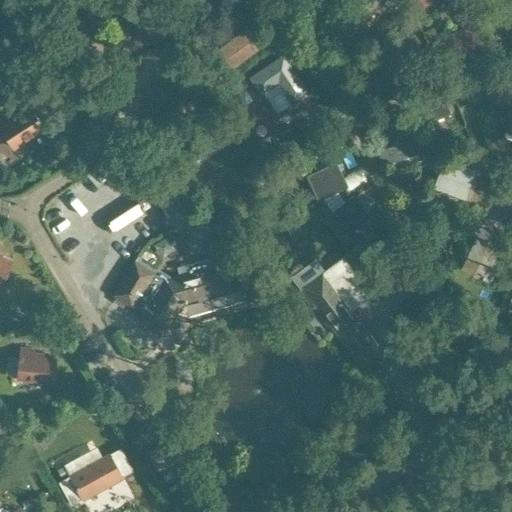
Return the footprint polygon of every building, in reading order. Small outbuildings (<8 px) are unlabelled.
[(91,0),(90,4),(118,15),(123,0),(91,0)] [(356,0),(336,26),(349,36),(378,0),(356,0)] [(399,0),(386,0),(384,4),(393,11),(401,1),(399,0)] [(433,0),(411,0),(418,10),(433,0)] [(389,50),(395,47),(406,70),(425,61),(407,23),(382,36),(389,50)] [(473,23),(433,40),(443,61),(482,44),(473,23)] [(433,27),(424,31),(429,41),(438,37),(433,27)] [(216,52),(230,71),(258,50),(244,31),(216,52)] [(194,34),(193,44),(207,46),(208,35),(194,34)] [(277,38),(268,44),(273,51),(282,45),(277,38)] [(284,54),(250,78),(261,95),(278,84),(293,105),(310,94),(284,54)] [(511,102),(511,84),(502,65),(476,78),(494,112),(511,102)] [(461,70),(447,75),(450,82),(463,77),(461,70)] [(463,82),(451,87),(456,97),(467,93),(463,82)] [(442,94),(416,104),(424,124),(450,114),(442,94)] [(9,115),(0,120),(0,127),(13,148),(42,129),(45,135),(48,133),(31,108),(12,120),(9,115)] [(381,108),(364,116),(367,125),(385,117),(381,108)] [(424,150),(419,135),(377,149),(382,164),(424,150)] [(511,169),(511,150),(503,135),(488,143),(505,173),(511,169)] [(444,155),(436,179),(445,182),(442,191),(465,199),(476,166),(444,155)] [(307,176),(318,201),(349,187),(337,162),(307,176)] [(350,232),(370,217),(353,195),(334,209),(350,232)] [(300,212),(283,221),(294,240),(311,230),(300,212)] [(211,219),(205,220),(207,229),(211,247),(223,244),(231,242),(219,224),(211,219)] [(462,267),(475,273),(483,256),(494,261),(500,247),(476,236),(462,267)] [(145,248),(140,256),(137,255),(135,258),(134,258),(112,293),(144,313),(140,319),(162,334),(182,302),(183,303),(187,302),(186,300),(223,291),(220,275),(233,272),(228,254),(226,254),(223,244),(211,247),(213,255),(177,266),(179,274),(171,276),(156,267),(162,258),(145,248)] [(332,265),(316,277),(300,289),(312,305),(315,303),(360,363),(380,348),(351,310),(368,297),(352,275),(369,262),(357,246),(332,265)] [(426,284),(403,250),(383,264),(406,297),(426,284)] [(0,289),(1,290),(12,261),(0,256),(0,282),(1,283),(0,284),(0,289)] [(54,389),(57,356),(45,355),(46,352),(36,351),(36,348),(20,347),(18,380),(51,383),(50,389),(54,389)] [(40,431),(29,438),(37,452),(48,446),(40,431)] [(15,446),(13,455),(26,457),(28,448),(15,446)] [(123,476),(134,470),(121,447),(110,453),(69,476),(59,482),(72,505),(82,499),(83,500),(124,477),(123,476)]
